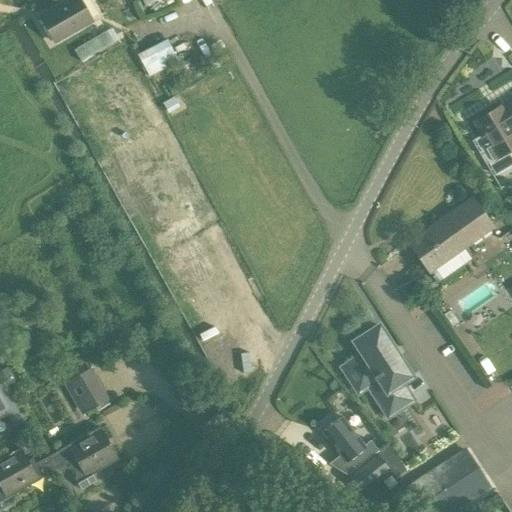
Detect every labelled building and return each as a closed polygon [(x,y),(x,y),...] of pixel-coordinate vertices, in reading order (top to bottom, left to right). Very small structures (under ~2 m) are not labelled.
[(79,0),(68,0),(40,16),(55,42),(92,21),(79,0)] [(117,40),(110,29),(74,50),(81,62),(117,40)] [(511,150),(511,149),(511,148),(511,104),(502,111),(500,107),(474,122),(481,134),(478,135),(479,136),(473,140),(480,151),(478,153),(485,165),(487,163),(494,175),(511,165),(511,150)] [(409,243),(419,257),(429,271),(491,228),(471,200),(409,243)] [(184,230),(172,236),(201,291),(227,277),(217,257),(220,255),(213,240),(209,242),(199,222),(193,225),(190,218),(181,223),(184,230)] [(355,342),(364,356),(344,369),(358,391),(366,386),(386,416),(411,400),(400,382),(408,377),(400,363),(403,362),(399,356),(396,358),(392,352),(395,350),(389,340),(386,342),(377,328),(355,342)] [(86,412),(107,400),(89,369),(68,381),(86,412)] [(390,470),(376,453),(368,443),(364,447),(340,417),(322,432),(340,455),(329,464),(347,475),(347,476),(352,481),(361,493),(390,470)] [(92,475),(118,460),(99,428),(46,458),(50,465),(55,462),(59,469),(74,460),(80,470),(76,473),(74,479),(80,490),(95,482),(92,475)] [(12,496),(59,469),(55,462),(50,465),(46,458),(30,467),(20,448),(0,459),(0,489),(1,491),(0,491),(0,509),(1,511),(16,502),(12,496)] [(450,511),(489,486),(466,451),(407,489),(419,507),(422,511),(450,511)] [(389,490),(396,484),(391,477),(383,483),(389,490)]
